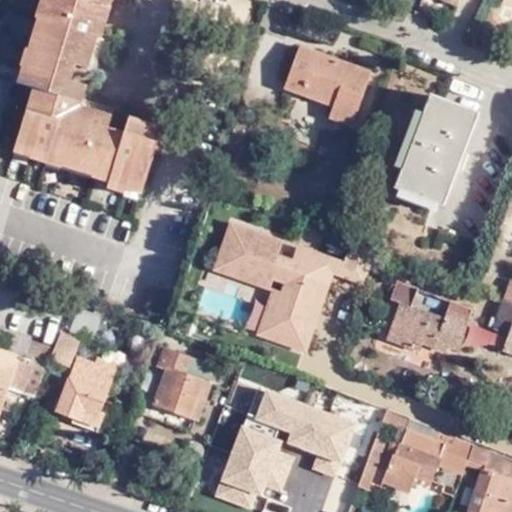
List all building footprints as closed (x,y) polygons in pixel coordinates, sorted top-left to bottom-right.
[(40,0),(14,82),(31,87),(12,143),(25,148),(22,156),(100,184),(97,192),(116,198),(120,184),(132,188),(152,133),(121,122),(115,138),(97,132),(102,119),(93,116),(85,113),(84,115),(70,110),(78,87),(63,83),(70,64),(80,68),(83,59),(90,37),(96,39),(110,0),(40,0)] [(453,9),(455,5),(444,0),(438,0),(437,2),(453,9)] [(372,75),(300,51),(286,93),(336,110),(332,123),(354,130),(372,75)] [(460,164),(466,149),(480,110),(432,93),(397,186),(445,204),(460,164)] [(470,151),(466,149),(460,164),(464,166),(470,151)] [(320,296),(325,298),(336,268),(297,253),(284,286),(266,280),(253,314),(272,321),(276,312),(279,304),(300,312),(313,317),(320,296)] [(426,336),(449,344),(461,349),(472,319),(452,311),(449,319),(417,307),(419,299),(401,291),(396,301),(402,304),(388,340),(419,351),(423,342),(426,336)] [(313,317),(318,319),(325,298),(320,296),(313,317)] [(511,298),(507,297),(505,296),(498,314),(499,315),(495,327),(511,333),(505,348),(511,350),(511,298)] [(279,304),(276,312),(297,320),(300,312),(279,304)] [(102,319),(78,311),(70,335),(93,343),(102,319)] [(59,334),(54,353),(50,360),(70,367),(80,342),(59,334)] [(446,351),(449,344),(426,336),(423,342),(446,351)] [(54,353),(31,343),(25,361),(0,352),(0,406),(6,390),(35,400),(50,360),(54,353)] [(201,382),(211,385),(217,368),(166,348),(157,371),(164,374),(151,405),(187,418),(201,382)] [(101,371),(94,368),(76,362),(58,413),(85,422),(84,424),(100,429),(106,412),(102,411),(116,369),(104,364),(101,371)] [(94,368),(101,371),(104,364),(97,362),(94,368)] [(330,394),(293,379),(270,437),(308,452),(330,394)] [(196,422),(211,385),(201,382),(187,418),(196,422)] [(436,429),(387,412),(383,421),(406,432),(407,430),(432,440),(436,429)] [(439,460),(464,470),(466,465),(472,447),(448,437),(444,445),(432,440),(407,430),(406,432),(400,447),(399,450),(393,448),(387,463),(393,465),(389,477),(387,476),(385,482),(407,491),(413,476),(431,482),(433,477),(439,460)] [(367,465),(376,468),(386,441),(377,438),(367,465)] [(472,447),(466,465),(484,471),(502,477),(508,461),(509,457),(473,444),(472,447)] [(433,477),(457,487),(464,470),(439,460),(433,477)] [(470,511),(511,511),(511,510),(511,462),(508,461),(502,477),(484,471),(480,482),(469,479),(460,503),(472,507),(470,511)] [(382,475),(387,476),(389,477),(393,465),(387,463),(382,475)] [(367,465),(358,488),(369,492),(378,469),(376,468),(367,465)] [(457,511),(470,511),(472,507),(460,503),(457,511)]
